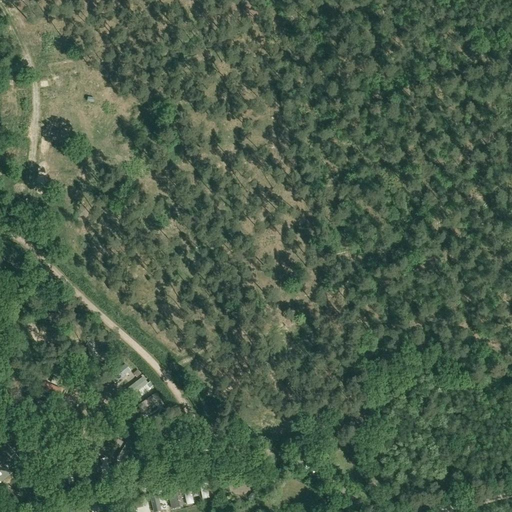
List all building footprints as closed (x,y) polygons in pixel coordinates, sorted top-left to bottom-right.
[(118,300),(118,278),(111,278),(111,279),(102,279),(102,278),(95,278),(95,300),(102,300),(111,300),(118,300)] [(53,377),(51,383),(57,386),(59,380),(53,377)] [(267,415),(266,431),(285,433),(287,417),(267,415)] [(118,439),(114,445),(119,448),(123,443),(118,439)] [(0,449),(0,482),(23,464),(7,444),(0,449)] [(115,464),(112,469),(118,473),(121,468),(115,464)] [(89,468),(74,471),(77,485),(92,483),(89,468)] [(102,475),(96,477),(98,484),(104,482),(102,475)] [(59,476),(52,478),(54,484),(56,484),(60,483),(61,483),(59,476)] [(203,499),(211,498),(208,483),(200,484),(203,499)] [(169,498),(172,510),(195,503),(190,484),(166,491),(167,495),(158,498),(159,501),(169,498)] [(82,502),(76,505),(80,511),(85,509),(82,502)]
